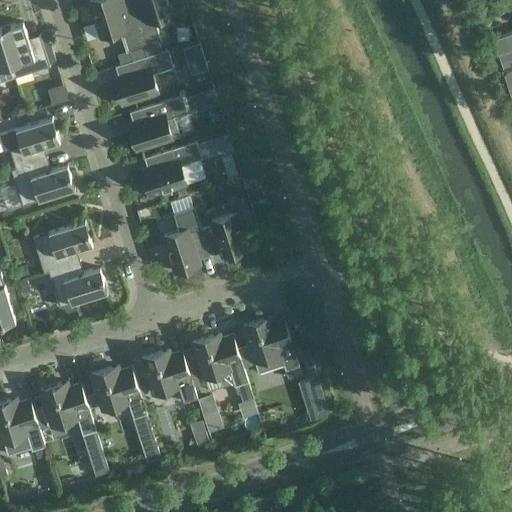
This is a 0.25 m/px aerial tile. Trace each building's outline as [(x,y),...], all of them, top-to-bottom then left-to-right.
[(127,51),(130,50),(133,60),(147,55),(129,0),(124,0),(118,2),(117,0),(90,0),(101,36),(120,30),(127,51)] [(129,0),(147,55),(162,51),(159,41),(162,40),(155,20),(174,14),(169,0),(129,0)] [(24,21),(0,28),(15,76),(51,65),(41,33),(39,34),(41,39),(31,43),(24,21)] [(0,81),(15,76),(0,28),(0,81)] [(147,55),(133,60),(121,64),(124,75),(114,78),(122,103),(158,92),(153,73),(174,66),(168,49),(162,51),(147,55)] [(212,100),(229,98),(228,87),(210,89),(212,100)] [(188,112),(183,95),(135,109),(139,121),(129,124),(137,149),(173,137),(167,119),(188,112)] [(12,168),(12,170),(49,159),(45,146),(61,141),(53,117),(0,134),(6,150),(11,149),(16,167),(12,168)] [(189,162),(203,158),(197,140),(150,155),(153,167),(143,170),(151,195),(195,181),(189,162)] [(49,159),(12,170),(23,204),(75,188),(68,163),(52,169),(49,159)] [(209,250),(201,227),(195,206),(174,213),(180,230),(164,235),(176,271),(200,263),(197,253),(209,250)] [(213,223),(201,227),(209,250),(220,246),(223,256),(248,248),(237,212),(212,220),(213,223)] [(33,236),(44,272),(81,260),(77,249),(93,244),(86,220),(33,236)] [(81,260),(44,272),(45,272),(49,271),(60,306),(108,291),(101,266),(84,271),(81,260)] [(1,272),(0,272),(0,325),(16,320),(1,272)] [(269,317),(244,325),(258,373),(284,364),(288,378),(302,373),(283,318),(271,322),(269,317)] [(184,341),(194,338),(189,319),(179,322),(184,341)] [(220,332),(193,341),(205,377),(230,369),(235,385),(236,385),(238,393),(241,392),(243,401),(254,397),(234,334),(222,338),(220,332)] [(179,385),(185,401),(198,397),(183,350),(171,354),(169,348),(142,357),(154,393),(179,385)] [(384,364),(391,385),(404,381),(397,360),(384,364)] [(129,401),(134,418),(148,413),(133,366),(120,370),(118,365),(92,373),(103,410),(129,401)] [(78,417),(83,434),(97,429),(82,382),(70,386),(68,381),(41,389),(52,425),(78,417)] [(17,397),(0,401),(0,435),(2,441),(4,440),(8,452),(31,445),(32,450),(46,445),(41,428),(35,409),(31,398),(19,402),(17,397)] [(42,407),(35,409),(41,428),(47,426),(42,407)] [(154,434),(140,438),(147,458),(161,454),(154,434)] [(37,463),(17,467),(23,488),(42,483),(37,463)]
